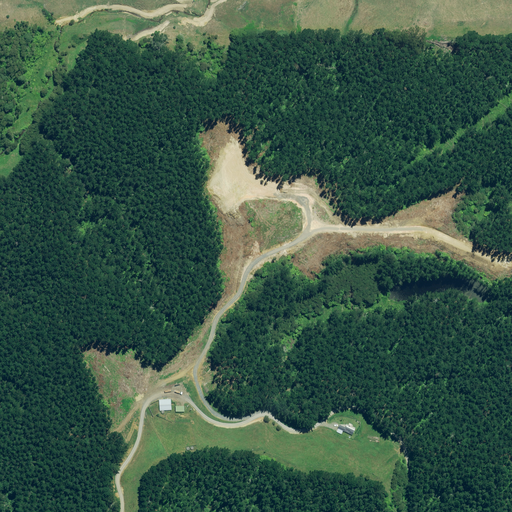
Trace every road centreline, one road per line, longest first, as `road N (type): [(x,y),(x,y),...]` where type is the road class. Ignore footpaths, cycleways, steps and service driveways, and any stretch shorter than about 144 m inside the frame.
road 1 (track): [(140,397),(262,411),(296,425),(373,408),(392,443),(409,511)]
road 2 (track): [(0,366),(28,396),(21,431),(32,452),(46,448),(55,431),(80,431),(131,403)]
road 3 (track): [(140,397),(139,441),(118,461),(115,511)]
